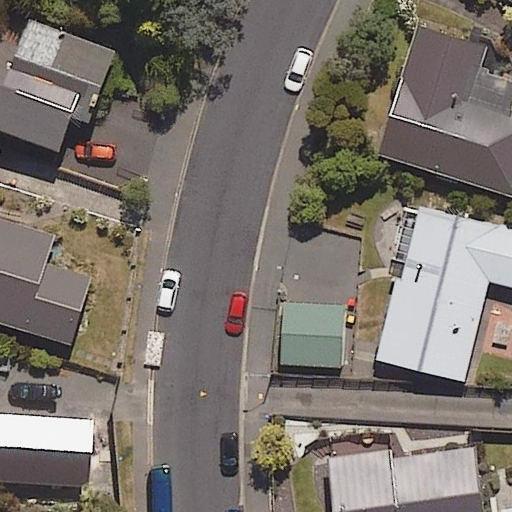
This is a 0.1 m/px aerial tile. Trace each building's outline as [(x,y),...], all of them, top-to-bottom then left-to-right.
[(32,15),(20,47),(0,40),(0,128),(60,150),(72,117),(89,123),(117,45),(32,15)] [(511,80),(480,71),(488,46),(419,25),(379,154),(511,195),(511,80)] [(511,286),(511,228),(419,204),(380,359),(464,381),(489,280),(511,286)] [(46,263),(55,235),(0,217),(0,321),(71,344),(92,277),(46,263)] [(344,367),(346,305),(284,303),(281,364),(344,367)] [(63,422),(0,418),(0,484),(27,486),(26,509),(58,511),(63,422)] [(475,446),(394,456),(393,447),(329,455),(336,511),(511,511),(511,507),(483,511),(475,446)]
